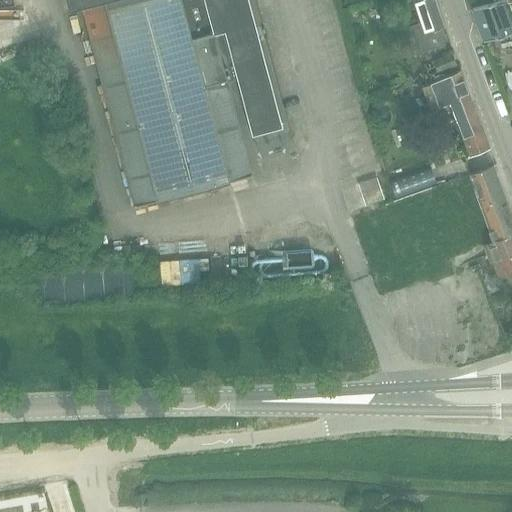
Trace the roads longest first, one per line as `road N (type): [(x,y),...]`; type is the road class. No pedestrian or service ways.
road 1 (residential): [(0,464),(346,426),(383,410)]
road 2 (tertiary): [(213,405),(0,418)]
road 3 (tertiary): [(396,388),(213,405)]
road 4 (tertiary): [(511,164),(456,0)]
road 5 (tertiary): [(213,405),(383,410)]
road 6 (tertiary): [(383,410),(511,412)]
